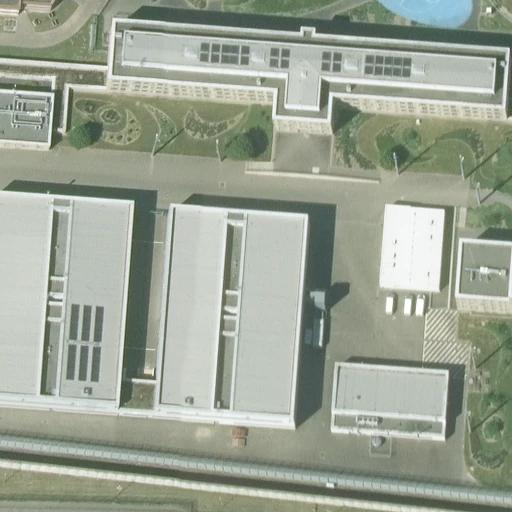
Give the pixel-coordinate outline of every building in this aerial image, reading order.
[(0,0),(0,15),(17,17),(17,12),(49,14),(58,0),(0,0)] [(106,71),(105,94),(277,107),(334,111),(503,123),(505,104),(508,62),(316,48),(316,41),(301,40),(301,47),(109,34),(106,71)] [(67,91),(105,94),(106,71),(0,64),(0,79),(51,83),(47,135),(64,136),(67,91)] [(49,102),(0,98),(0,149),(46,153),(49,102)] [(511,104),(505,104),(503,123),(511,123),(511,104)] [(334,111),(277,107),(275,135),(332,138),(334,111)] [(0,408),(36,411),(51,206),(0,202),(0,408)] [(68,207),(51,206),(36,411),(53,412),(68,207)] [(130,212),(68,207),(53,412),(115,416),(117,388),(130,212)] [(380,289),(445,292),(448,212),(384,210),(380,289)] [(231,220),(171,216),(158,391),(156,419),(218,423),(231,220)] [(249,221),(231,220),(218,423),(235,424),(249,221)] [(311,225),(249,221),(235,424),(297,428),(311,225)] [(511,312),(511,261),(465,259),(462,309),(511,312)] [(450,383),(339,375),(334,432),(445,441),(450,383)] [(158,391),(117,388),(115,416),(156,419),(158,391)]
